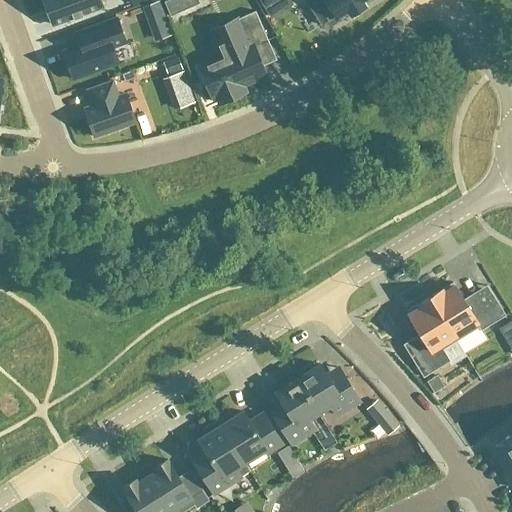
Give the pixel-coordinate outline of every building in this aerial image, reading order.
[(42,0),(52,26),(71,19),(72,21),(73,20),(72,19),(80,16),(80,18),(82,17),(81,15),(100,8),(98,3),(104,1),(103,0),(42,0)] [(169,18),(198,5),(196,0),(169,0),(162,3),(169,18)] [(286,0),(262,0),(259,2),(270,19),(290,6),(286,0)] [(314,0),(320,9),(315,12),(323,26),(334,19),(335,20),(346,13),(349,18),(365,8),(362,2),(365,0),(314,0)] [(161,13),(157,2),(145,7),(149,18),(161,13)] [(222,59),(198,70),(211,99),(215,98),(218,105),(244,94),(241,86),(264,76),(252,48),(266,42),(254,13),(232,22),(210,32),(216,45),(222,59)] [(79,47),(61,53),(71,81),(117,64),(111,49),(124,44),(115,20),(80,33),(75,35),(79,47)] [(177,58),(161,64),(166,76),(181,71),(177,58)] [(92,107),(82,110),(93,139),(134,124),(124,95),(116,98),(111,83),(86,92),(92,107)] [(452,284),(428,298),(455,342),(477,328),(480,332),(504,317),(490,293),(466,308),(452,284)] [(455,342),(428,298),(405,313),(419,335),(402,346),(422,379),(449,362),(441,351),(455,342)] [(511,317),(502,323),(511,340),(511,317)] [(300,378),(296,380),(318,414),(329,407),(336,417),(358,403),(342,377),(330,385),(319,366),(314,368),(312,365),(297,374),(300,378)] [(436,377),(426,383),(433,394),(442,388),(436,377)] [(318,414),(296,380),(293,382),(291,378),(276,388),(278,391),(274,394),(286,412),(275,420),(291,446),(313,432),(306,421),(318,414)] [(375,402),(366,410),(377,424),(387,416),(375,402)] [(229,413),(216,422),(248,473),(249,472),(243,464),(264,451),(266,454),(280,445),(261,415),(248,423),(241,413),(233,418),(229,413)] [(248,473),(216,422),(202,431),(206,436),(197,441),(207,457),(195,465),(191,459),(190,459),(213,495),(248,473)] [(511,433),(496,443),(511,467),(511,466),(511,433)] [(146,479),(166,511),(184,511),(193,507),(195,510),(208,502),(190,476),(179,483),(166,461),(153,469),(155,473),(146,479)] [(166,511),(146,479),(136,484),(134,481),(121,489),(135,511),(166,511)]
